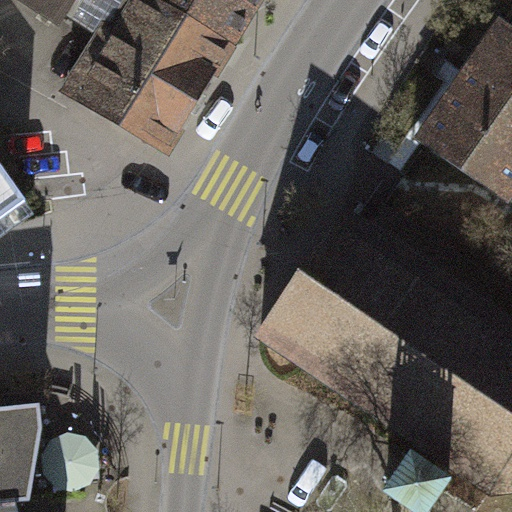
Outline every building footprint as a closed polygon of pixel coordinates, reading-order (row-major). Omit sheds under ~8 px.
[(24,0),(98,45),(68,96),(172,165),(243,57),(235,54),(268,0),(24,0)] [(511,24),(505,19),(419,143),(511,206),(511,24)] [(0,221),(27,203),(0,166),(0,221)] [(0,237),(36,214),(27,203),(0,221),(0,237)] [(372,226),(511,318),(511,287),(386,204),(379,214),(372,226)] [(511,318),(372,226),(351,212),(306,276),(261,340),(494,500),(511,497),(511,318)] [(0,507),(37,504),(48,425),(43,407),(6,413),(0,408),(0,507)] [(449,481),(414,456),(401,474),(388,493),(415,511),(427,511),(437,498),(449,481)]
